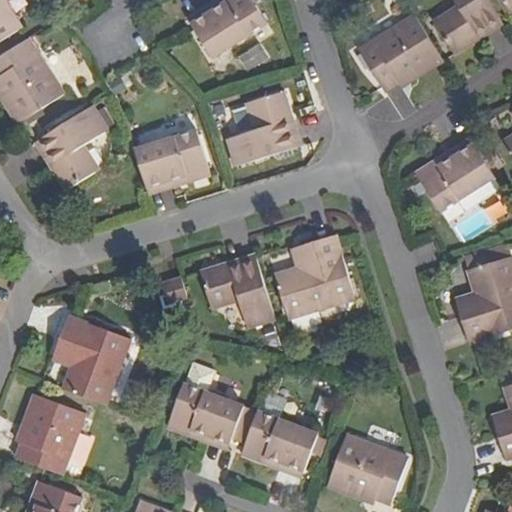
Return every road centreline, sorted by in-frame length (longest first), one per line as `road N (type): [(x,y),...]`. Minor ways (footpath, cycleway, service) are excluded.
road 1 (residential): [(443,511),(449,447),(360,174)]
road 2 (residential): [(360,174),(47,261)]
road 3 (residential): [(511,65),(360,174)]
road 4 (residential): [(360,174),(303,0)]
road 5 (residential): [(0,384),(47,261)]
